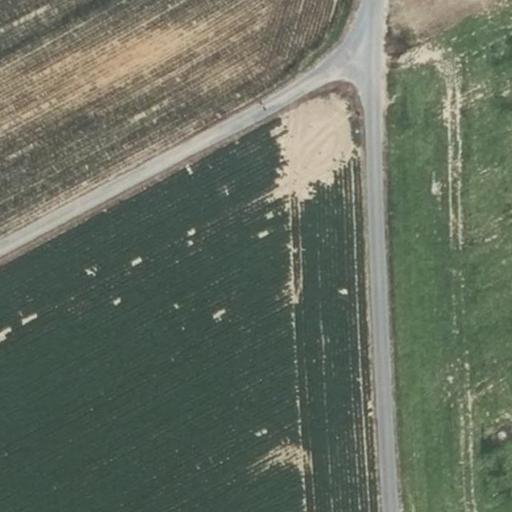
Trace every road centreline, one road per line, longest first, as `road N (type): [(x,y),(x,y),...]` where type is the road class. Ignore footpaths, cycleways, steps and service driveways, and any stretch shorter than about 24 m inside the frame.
road 1 (unclassified): [(389,511),(368,52)]
road 2 (unclassified): [(0,251),(368,52)]
